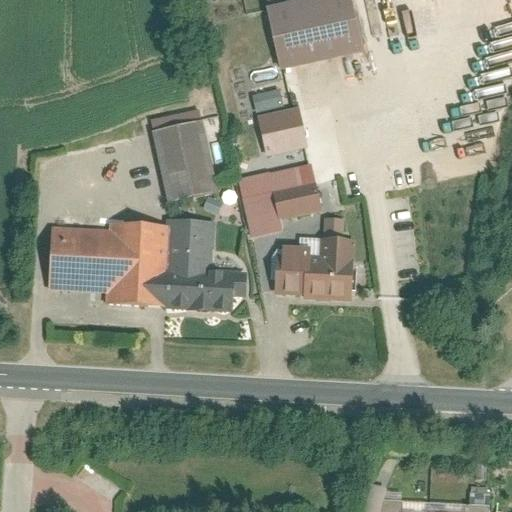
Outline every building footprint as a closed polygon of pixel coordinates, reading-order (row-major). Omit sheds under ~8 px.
[(355,0),(287,0),(270,3),(285,71),(368,51),(355,0)] [(253,114),(281,106),(277,90),(249,98),(253,114)] [(215,194),(199,111),(146,122),(162,205),(215,194)] [(291,151),(288,117),(253,120),(256,154),(291,151)] [(235,180),(247,240),(282,233),(279,220),(320,212),(314,183),(301,186),(297,168),(235,180)] [(172,218),(172,225),(168,308),(236,313),(238,292),(249,294),(249,272),(216,272),(219,221),(172,218)] [(113,229),(55,225),(51,289),(110,292),(110,303),(168,308),(172,225),(113,221),(113,229)] [(324,247),(284,245),(279,297),(356,303),(359,241),(324,238),(324,247)]
